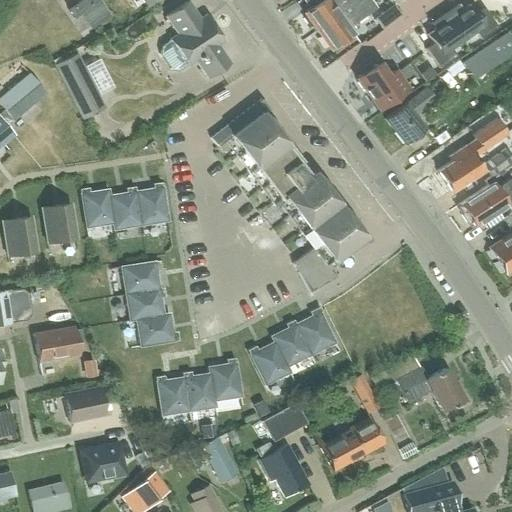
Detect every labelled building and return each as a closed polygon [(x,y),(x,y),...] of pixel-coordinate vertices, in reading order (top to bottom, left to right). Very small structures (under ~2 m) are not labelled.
[(96,0),(77,0),(74,2),(74,3),(65,9),(72,19),(81,12),(90,25),(106,14),(96,0)] [(314,30),(354,2),(357,0),(314,0),(316,3),(302,12),(314,30)] [(368,0),(357,0),(354,2),(314,30),(327,48),(350,32),(347,27),(374,8),(368,0)] [(159,45),(157,53),(163,61),(168,69),(176,70),(184,65),(185,66),(192,61),(203,77),(226,63),(214,44),(220,41),(211,28),(202,15),(197,19),(185,2),(162,17),(173,34),(165,38),(166,40),(159,45)] [(391,4),(371,19),(378,29),(398,14),(391,4)] [(460,10),(446,20),(460,40),(472,31),(477,39),(494,27),(481,8),(473,14),(467,5),(460,10)] [(431,43),(423,49),(436,68),(453,56),(448,48),(460,40),(446,20),(432,29),(425,35),(431,43)] [(511,42),(505,32),(459,62),(471,80),(511,52),(511,42)] [(74,54),(53,65),(80,118),(101,107),(74,54)] [(375,63),(353,78),(375,109),(397,94),(405,88),(393,70),(385,76),(375,63)] [(427,67),(417,74),(422,81),(432,74),(427,67)] [(0,94),(0,108),(1,110),(0,110),(0,122),(3,126),(43,93),(26,73),(0,94)] [(422,129),(411,114),(433,98),(423,85),(382,117),(402,143),(422,129)] [(258,99),(251,104),(207,138),(214,146),(222,141),(271,205),(274,202),(310,247),(290,263),(306,291),(333,277),(325,264),(360,237),(309,172),(304,175),(259,114),(266,109),(258,99)] [(478,171),(469,157),(505,133),(495,117),(469,135),(472,139),(446,156),(449,160),(434,169),(448,191),(478,171)] [(0,144),(11,136),(3,126),(0,122),(0,144)] [(511,160),(503,149),(480,165),(488,177),(511,160)] [(501,179),(491,185),(493,187),(504,203),(503,204),(509,213),(511,211),(511,184),(510,182),(508,179),(503,182),(501,179)] [(503,203),(493,187),(491,185),(490,181),(457,203),(471,225),(503,204),(503,203)] [(150,187),(132,190),(138,226),(166,221),(160,186),(159,186),(159,182),(149,183),(150,187)] [(138,226),(132,190),(132,186),(123,188),(123,191),(107,194),(106,194),(111,224),(109,224),(110,231),(138,226)] [(82,228),(109,224),(111,224),(106,194),(107,194),(106,188),(86,191),(86,187),(77,189),(77,192),(76,192),(82,228)] [(66,207),(38,211),(44,245),(72,241),(66,207)] [(511,211),(509,213),(501,219),(509,233),(486,248),(502,273),(511,266),(511,211)] [(27,219),(0,223),(0,232),(4,257),(32,253),(27,219)] [(153,260),(116,265),(121,293),(157,287),(154,270),(158,269),(157,261),(153,261),(153,260)] [(161,287),(157,287),(121,293),(126,322),(132,321),(132,319),(162,315),(161,313),(158,297),(162,296),(161,287)] [(18,288),(0,290),(0,323),(23,320),(27,313),(24,293),(18,288)] [(308,316),(293,324),(309,355),(333,343),(316,312),(318,311),(316,307),(306,311),(308,316)] [(167,312),(161,313),(162,315),(132,319),(132,321),(136,347),(172,342),(172,341),(176,340),(174,331),(171,331),(167,312)] [(284,327),(267,337),(269,342),(271,341),(284,367),(286,367),(309,355),(293,324),(291,319),(282,324),(284,327)] [(71,327),(31,334),(36,361),(75,355),(71,327)] [(288,372),(286,367),(284,367),(271,341),(269,342),(255,350),(253,346),(244,350),(246,353),(262,385),(288,372)] [(203,366),(204,372),(206,372),(211,401),(212,401),(239,397),(234,362),(233,362),(232,358),(223,359),(223,362),(203,366)] [(87,372),(84,372),(85,376),(93,375),(90,360),(85,361),(87,372)] [(405,402),(427,390),(438,411),(463,398),(453,380),(449,382),(441,367),(422,378),(417,367),(393,380),(405,402)] [(179,372),(179,376),(185,412),(214,407),(212,401),(211,401),(206,372),(204,372),(188,375),(188,371),(179,372)] [(358,374),(347,380),(365,413),(376,407),(358,374)] [(153,381),(152,381),(157,416),(185,412),(179,376),(162,379),(162,376),(152,377),(153,381)] [(96,388),(61,396),(67,421),(101,414),(96,388)] [(12,400),(5,401),(6,409),(7,413),(15,411),(12,400)] [(258,421),(269,440),(303,422),(293,402),(258,421)] [(6,409),(0,409),(0,433),(11,431),(7,413),(6,409)] [(366,419),(316,446),(329,471),(380,443),(366,419)] [(230,430),(223,434),(229,446),(236,442),(230,430)] [(214,437),(184,452),(190,465),(205,457),(217,482),(233,473),(216,440),(214,438),(214,437)] [(115,442),(77,450),(83,481),(121,473),(115,442)] [(261,445),(253,450),(258,458),(270,451),(265,443),(261,445)] [(258,458),(255,460),(264,477),(266,482),(270,479),(281,499),(305,486),(283,445),(282,445),(270,451),(258,458)] [(139,453),(133,456),(138,467),(144,463),(139,453)] [(441,468),(402,488),(404,496),(412,493),(445,484),(441,468)] [(150,472),(118,496),(130,511),(135,511),(164,490),(150,472)] [(5,473),(0,473),(0,498),(11,496),(5,473)] [(60,483),(25,491),(29,511),(42,511),(66,506),(60,483)] [(404,496),(400,497),(404,511),(423,511),(431,510),(431,511),(468,511),(468,510),(462,511),(457,511),(449,483),(445,484),(412,493),(404,496)] [(190,502),(188,503),(193,511),(218,511),(204,485),(186,494),(190,502)] [(388,511),(386,502),(371,510),(371,511),(388,511)]
